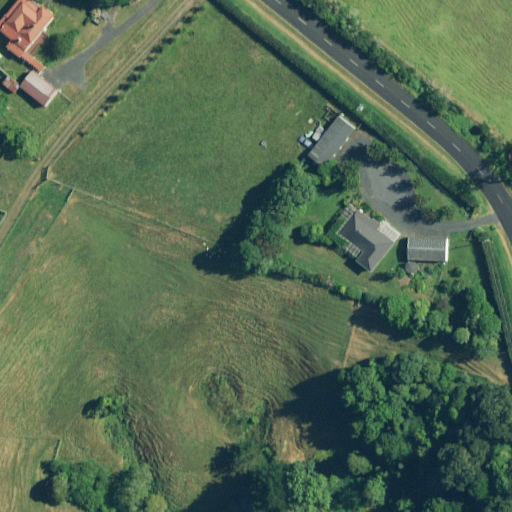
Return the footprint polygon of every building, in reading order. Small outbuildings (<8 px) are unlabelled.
[(10,46),(44,71),(50,63),(34,51),(60,16),(38,0),(21,0),(1,27),(16,38),(10,46)] [(61,90),(37,70),(25,85),(49,105),(61,90)] [(24,85),(13,75),(7,82),(17,92),(24,85)] [(358,209),(340,231),(365,251),(359,260),(375,273),(399,242),(358,209)] [(452,238),(413,236),(412,259),(451,260),(452,238)]
